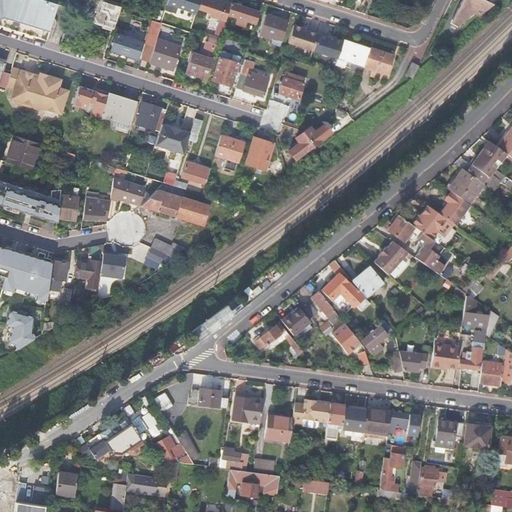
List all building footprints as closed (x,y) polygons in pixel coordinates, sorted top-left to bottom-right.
[(0,0),(0,25),(28,34),(38,0),(0,0)] [(47,1),(44,0),(38,0),(28,34),(44,40),(56,4),(47,1)] [(111,28),(112,29),(118,10),(119,8),(96,0),(92,12),(95,13),(93,17),(94,19),(97,24),(103,26),(102,27),(110,30),(111,28)] [(209,16),(225,21),(227,15),(230,5),(216,0),(201,0),(200,6),(211,10),(209,16)] [(474,11),(480,16),(492,4),(486,1),(484,0),(461,0),(461,1),(452,19),(451,23),(454,24),(457,26),(474,11)] [(259,12),(231,3),(230,5),(227,15),(237,18),(235,23),(244,26),(246,21),(255,24),(259,12)] [(265,14),(258,35),(281,42),(287,21),(265,14)] [(161,24),(160,23),(152,21),(150,27),(151,28),(159,30),(161,24)] [(313,51),(318,34),(293,25),(287,42),(313,51)] [(159,30),(151,28),(150,33),(148,33),(144,44),(146,44),(141,59),(149,62),(156,39),(159,30)] [(339,59),(344,42),(318,34),(313,51),(339,59)] [(116,35),(111,50),(137,58),(141,43),(116,35)] [(201,77),(207,79),(207,78),(213,60),(220,38),(210,35),(205,51),(202,53),(201,56),(192,53),(191,53),(185,72),(186,72),(201,77)] [(149,62),(172,69),(179,46),(156,39),(149,62)] [(355,64),(362,66),(368,48),(345,40),(344,42),(339,59),(336,67),(345,69),(346,66),(353,68),(355,64)] [(368,48),(362,66),(386,74),(392,55),(368,48)] [(211,80),(231,86),(238,64),(219,57),(211,80)] [(231,86),(235,88),(235,87),(244,60),(240,58),(238,64),(231,86)] [(244,60),(235,87),(242,89),(242,90),(262,96),(269,78),(263,76),(263,73),(258,71),(257,74),(248,71),(247,76),(243,74),(248,61),(244,60)] [(0,61),(0,88),(3,90),(5,90),(6,86),(11,71),(4,68),(5,63),(0,61)] [(12,67),(11,71),(6,86),(13,89),(12,93),(16,94),(22,96),(30,98),(34,99),(41,102),(46,88),(47,84),(50,76),(46,75),(39,73),(39,75),(12,67)] [(284,78),(278,93),(298,99),(305,79),(294,75),(292,81),(284,78)] [(58,107),(62,108),(68,91),(58,88),(61,79),(50,76),(47,84),(46,88),(41,102),(58,107)] [(89,115),(100,118),(100,117),(107,94),(108,91),(101,89),(101,90),(100,89),(99,89),(99,90),(98,90),(97,91),(97,92),(91,90),(78,86),(73,103),(73,105),(78,106),(86,109),(85,111),(90,113),(89,115)] [(50,117),(56,114),(58,107),(41,102),(34,99),(30,98),(22,96),(16,94),(12,93),(10,98),(13,99),(15,102),(22,105),(25,103),(28,104),(29,107),(37,109),(40,108),(42,108),(46,115),(50,117)] [(136,103),(107,94),(100,117),(112,120),(111,125),(127,130),(136,103)] [(324,105),(342,111),(345,105),(343,104),(343,105),(326,99),(324,105)] [(135,123),(159,131),(161,124),(166,109),(142,102),(135,123)] [(194,118),(189,132),(197,135),(201,121),(194,118)] [(170,127),(161,124),(159,131),(154,145),(182,154),(189,133),(180,130),(170,127)] [(302,133),(312,146),(331,132),(325,124),(314,132),(310,127),(302,133)] [(506,153),(511,156),(511,125),(507,133),(509,134),(499,148),(506,153)] [(505,132),(495,145),(499,148),(509,134),(507,133),(505,132)] [(295,159),(312,146),(302,133),(295,138),(299,143),(288,152),(295,159)] [(220,135),(214,155),(226,158),(223,168),(234,171),(237,162),(243,142),(220,135)] [(6,162),(30,169),(38,143),(14,136),(6,162)] [(254,138),(246,163),(264,169),(272,144),(254,138)] [(483,149),(471,165),(484,174),(487,176),(488,177),(494,169),(489,166),(495,157),(500,161),(503,157),(506,153),(499,148),(495,145),(491,142),(485,150),(483,149)] [(67,152),(66,160),(73,161),(74,154),(67,152)] [(511,156),(506,153),(503,157),(511,163),(511,156)] [(460,157),(454,163),(462,168),(467,172),(471,165),(460,157)] [(489,166),(494,169),(495,168),(500,161),(495,157),(489,166)] [(0,181),(0,162),(1,160),(0,160),(0,204),(9,208),(18,211),(56,222),(59,199),(52,197),(0,181)] [(197,182),(205,184),(210,169),(186,161),(181,177),(188,179),(193,181),(193,183),(196,185),(197,182)] [(471,165),(467,172),(482,182),(487,176),(484,174),(471,165)] [(462,168),(448,189),(451,191),(468,203),(482,183),(482,182),(467,172),(462,168)] [(165,175),(163,182),(172,185),(174,180),(176,175),(166,172),(165,175)] [(144,187),(113,177),(110,195),(137,204),(139,198),(141,198),(144,187)] [(183,189),(193,192),(194,187),(174,180),(172,185),(183,189)] [(163,182),(141,204),(202,224),(206,215),(209,206),(181,196),(183,189),(172,185),(163,182)] [(51,191),(52,197),(59,199),(60,190),(51,191)] [(447,201),(439,213),(453,223),(455,224),(469,204),(468,203),(451,191),(445,200),(447,201)] [(60,196),(57,218),(75,220),(78,198),(60,196)] [(85,201),(82,218),(97,220),(98,217),(107,218),(108,211),(90,209),(91,202),(85,201)] [(418,214),(411,224),(414,226),(419,230),(420,229),(432,238),(437,232),(443,236),(453,223),(439,213),(427,205),(422,212),(420,215),(418,214)] [(411,224),(395,213),(389,222),(392,224),(389,229),(388,230),(403,240),(411,229),(417,233),(419,230),(414,226),(411,224)] [(423,244),(414,256),(430,267),(438,273),(444,264),(436,258),(438,254),(429,248),(434,240),(421,231),(416,239),(423,244)] [(161,251),(170,255),(186,246),(172,241),(171,245),(153,238),(150,246),(161,251)] [(380,255),(374,261),(388,274),(407,251),(392,241),(387,247),(386,246),(379,254),(380,255)] [(76,260),(73,275),(96,279),(99,261),(101,262),(103,243),(88,246),(85,262),(76,260)] [(511,244),(502,256),(508,260),(511,255),(511,244)] [(0,263),(0,253),(2,247),(0,246),(0,275),(6,277),(9,266),(0,263)] [(158,258),(161,251),(150,246),(146,253),(158,258)] [(49,278),(51,262),(13,252),(9,266),(49,278)] [(49,278),(47,289),(58,291),(60,280),(64,280),(67,262),(51,260),(49,278)] [(342,269),(335,260),(329,265),(336,275),(341,270),(342,269)] [(100,265),(98,281),(114,283),(117,267),(100,265)] [(495,265),(487,275),(491,278),(499,268),(495,265)] [(368,266),(351,280),(366,298),(373,293),(371,291),(382,282),(368,266)] [(355,285),(341,270),(336,275),(321,290),(335,304),(343,296),(347,300),(349,298),(361,310),(369,303),(355,285)] [(479,272),(463,290),(466,292),(469,295),(485,276),(479,272)] [(61,300),(69,302),(71,288),(63,287),(61,300)] [(330,326),(331,326),(340,318),(318,290),(311,296),(330,319),(320,328),(323,332),(330,326)] [(476,300),(465,295),(462,324),(476,326),(476,321),(483,321),(481,331),(474,330),(471,351),(466,351),(465,360),(460,359),(459,367),(479,370),(482,342),(484,342),(486,334),(488,314),(474,312),(476,300)] [(309,303),(304,308),(311,318),(317,313),(309,303)] [(298,307),(282,320),(293,335),(309,321),(298,307)] [(430,307),(419,316),(421,320),(433,311),(430,307)] [(28,348),(36,316),(10,309),(6,325),(11,326),(7,342),(28,348)] [(381,337),(391,329),(383,319),(377,324),(379,325),(373,330),(371,328),(358,340),(359,341),(361,340),(372,354),(382,346),(379,342),(383,339),(381,337)] [(42,323),(40,334),(56,325),(55,321),(42,323)] [(286,330),(279,322),(255,341),(261,349),(286,330)] [(358,340),(344,323),(332,333),(348,353),(360,343),(359,341),(358,340)] [(330,326),(323,332),(325,335),(332,329),(330,326)] [(299,354),(302,351),(288,333),(284,336),(299,354)] [(459,347),(438,344),(435,368),(440,368),(447,369),(447,367),(456,368),(459,347)] [(502,381),(509,381),(510,368),(511,369),(511,352),(506,348),(505,355),(503,364),(503,366),(504,366),(502,381)] [(415,353),(398,350),(402,369),(416,371),(419,371),(420,366),(423,366),(425,354),(419,353),(419,350),(416,349),(415,353)] [(361,366),(368,363),(364,350),(357,353),(361,366)] [(402,369),(398,350),(391,352),(394,370),(402,370),(402,369)] [(503,364),(482,361),(478,388),(482,389),(483,383),(500,385),(503,366),(503,364)] [(189,390),(187,403),(218,407),(218,406),(221,407),(222,398),(219,397),(220,390),(199,388),(199,389),(192,388),(191,390),(189,390)] [(225,412),(260,416),(263,394),(229,389),(225,412)] [(155,397),(161,410),(172,405),(166,392),(155,397)] [(302,418),(326,422),(328,413),(328,408),(329,403),(329,402),(324,401),(317,400),(304,398),(303,403),(294,402),(292,418),(291,423),(301,424),(302,418)] [(326,422),(341,424),(344,405),(329,403),(328,408),(328,413),(326,422)] [(365,408),(362,429),(387,433),(387,430),(390,411),(365,408)] [(396,425),(407,427),(406,429),(410,433),(417,434),(420,415),(409,414),(390,411),(387,430),(394,431),(395,424),(396,425)] [(264,438),(288,441),(289,436),(291,423),(292,418),(267,414),(264,438)] [(99,433),(79,446),(80,448),(106,452),(109,449),(111,452),(119,453),(126,449),(129,455),(136,456),(147,449),(138,435),(130,422),(126,416),(99,433)] [(130,422),(138,435),(148,429),(140,416),(130,422)] [(462,436),(464,422),(438,419),(435,440),(452,443),(453,435),(462,436)] [(500,436),(501,428),(476,424),(476,422),(469,421),(468,423),(466,423),(463,444),(487,448),(488,438),(499,440),(500,436)] [(336,439),(338,427),(328,426),(326,438),(336,439)] [(163,459),(169,460),(182,453),(177,444),(174,445),(169,436),(154,445),(163,459)] [(499,440),(498,452),(503,453),(502,461),(508,462),(511,462),(511,437),(500,436),(499,440)] [(384,458),(380,488),(399,491),(400,486),(398,484),(390,483),(392,467),(401,468),(404,446),(400,446),(392,444),(390,459),(384,458)] [(221,459),(229,460),(239,462),(240,453),(231,452),(231,449),(223,447),(221,459)] [(428,455),(428,461),(442,463),(443,457),(428,455)] [(253,472),(272,474),(274,461),(254,458),(253,472)] [(406,493),(416,494),(421,460),(414,459),(410,486),(407,486),(406,493)] [(179,462),(169,460),(167,475),(177,476),(179,462)] [(339,481),(355,484),(356,475),(341,473),(342,467),(332,465),(330,481),(339,482),(339,481)] [(253,472),(229,468),(227,485),(234,486),(235,480),(252,482),(253,472)] [(422,468),(419,483),(435,486),(438,470),(422,468)] [(355,484),(355,485),(363,486),(363,483),(361,483),(362,472),(356,471),(356,475),(355,484)] [(439,480),(446,481),(448,472),(441,471),(439,480)] [(74,495),(77,475),(58,472),(55,493),(74,495)] [(272,474),(253,472),(252,482),(265,484),(263,491),(276,492),(278,475),(272,474)] [(157,478),(127,474),(127,480),(125,490),(148,493),(148,490),(164,491),(166,480),(157,479),(157,478)] [(123,504),(125,490),(127,480),(115,478),(111,509),(122,510),(123,504)] [(323,481),(303,478),(302,488),(327,491),(328,482),(323,481)] [(458,479),(455,498),(462,499),(465,480),(458,479)] [(17,492),(13,511),(43,511),(46,490),(32,488),(30,506),(22,505),(24,493),(17,492)] [(502,506),(511,506),(511,492),(493,489),(491,498),(491,504),(502,506)] [(491,504),(482,503),(481,511),(484,511),(484,507),(492,508),(491,504)]
